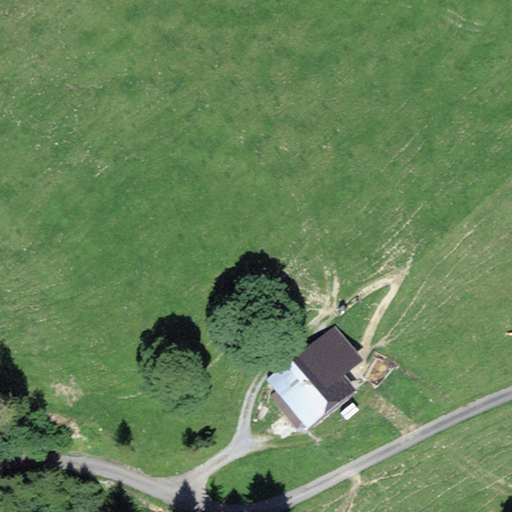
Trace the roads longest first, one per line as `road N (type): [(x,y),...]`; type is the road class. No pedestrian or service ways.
road 1 (track): [(511,391),(264,511)]
road 2 (track): [(208,511),(0,462)]
